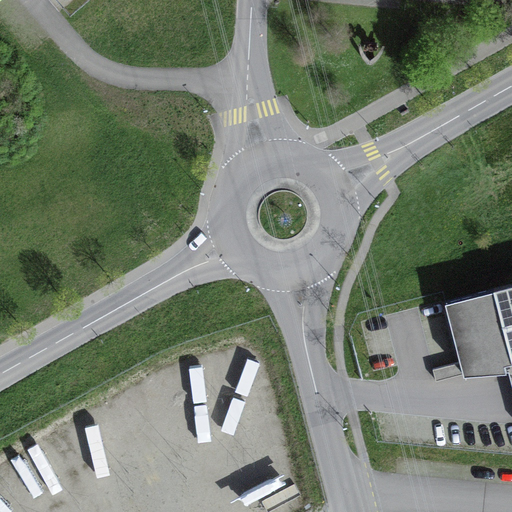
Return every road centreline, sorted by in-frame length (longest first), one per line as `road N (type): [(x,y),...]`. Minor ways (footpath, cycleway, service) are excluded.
road 1 (tertiary): [(236,245),(0,374)]
road 2 (residential): [(356,511),(299,277)]
road 3 (unknown): [(311,339),(367,381),(448,401),(511,404)]
road 4 (tertiary): [(511,92),(338,196)]
road 5 (unclassified): [(266,169),(242,89),(244,0)]
